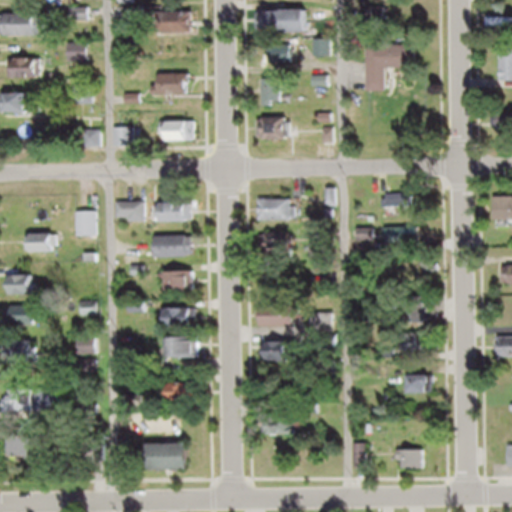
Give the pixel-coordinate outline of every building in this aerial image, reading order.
[(97,31),(97,17),(76,17),(76,31),(97,31)] [(318,19),(266,19),(266,41),(318,41),(318,19)] [(201,41),(201,21),(181,21),(181,41),(201,41)] [(53,23),(5,23),(5,46),(53,46),(53,23)] [(511,27),(493,27),(493,37),(511,37),(511,27)] [(322,48),(322,66),(339,66),(339,48),(322,48)] [(96,52),(76,52),(76,73),(96,73),(96,52)] [(275,74),(302,74),(302,53),(275,53),(275,74)] [(375,101),(394,101),(394,77),(424,77),(424,54),(375,54),(375,101)] [(29,83),(44,85),(46,69),(31,67),(29,83)] [(164,83),(164,104),(199,104),(199,83),(164,83)] [(270,114),(290,114),(290,88),(270,88),(270,114)] [(17,122),(40,122),(40,103),(17,103),(17,122)] [(296,127),(268,127),(268,149),(296,149),(296,127)] [(203,151),(203,132),(170,132),(170,151),(203,151)] [(142,156),(142,137),(121,137),(121,156),(142,156)] [(340,215),(337,198),(332,199),(335,216),(340,215)] [(420,217),(420,203),(390,203),(390,217),(420,217)] [(511,229),(511,206),(502,206),(502,230),(511,229)] [(266,231),(304,231),(304,209),(266,209),(266,231)] [(153,231),(153,211),(123,211),(123,231),(153,231)] [(167,212),(167,231),(198,231),(198,212),(167,212)] [(105,220),(85,220),(85,245),(105,245),(105,220)] [(393,237),(393,254),(428,254),(428,237),(393,237)] [(32,261),(64,261),(64,242),(32,242),(32,261)] [(203,266),(203,245),(164,245),(164,266),(203,266)] [(294,246),(279,248),(282,266),(297,264),(294,246)] [(203,281),(173,281),(173,301),(203,301),(203,281)] [(321,281),(306,281),(307,293),(321,293),(321,281)] [(43,284),(16,284),(16,304),(43,304),(43,284)] [(20,315),(20,334),(46,334),(46,315),(20,315)] [(303,315),(268,315),(268,335),(303,335),(303,315)] [(206,337),(206,318),(175,318),(175,337),(206,337)] [(416,322),(416,338),(430,338),(430,322),(416,322)] [(436,362),(437,345),(417,343),(416,360),(436,362)] [(181,347),(181,368),(206,368),(206,347),(181,347)] [(104,348),(84,348),(84,364),(104,364),(104,348)] [(304,351),(269,351),(269,371),(304,371),(304,351)] [(101,370),(86,370),(86,380),(101,380),(101,370)] [(440,386),(417,386),(417,404),(440,404),(440,386)] [(179,392),(179,412),(204,412),(204,392),(179,392)] [(16,425),(46,425),(46,400),(16,400),(16,425)] [(288,445),(304,440),(300,428),(284,432),(288,445)] [(44,447),(21,447),(21,467),(44,467),(44,447)] [(200,479),(200,453),(158,453),(158,479),(200,479)] [(430,479),(430,458),(406,458),(406,470),(411,470),(411,479),(430,479)]
